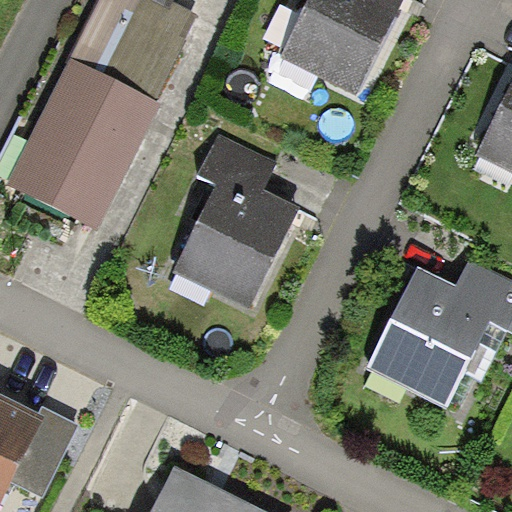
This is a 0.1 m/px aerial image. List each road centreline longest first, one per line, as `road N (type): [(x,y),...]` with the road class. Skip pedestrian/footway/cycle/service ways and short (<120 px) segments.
road 1 (residential): [(472,0),(261,429)]
road 2 (residential): [(261,429),(0,299)]
road 3 (residential): [(424,511),(261,429)]
